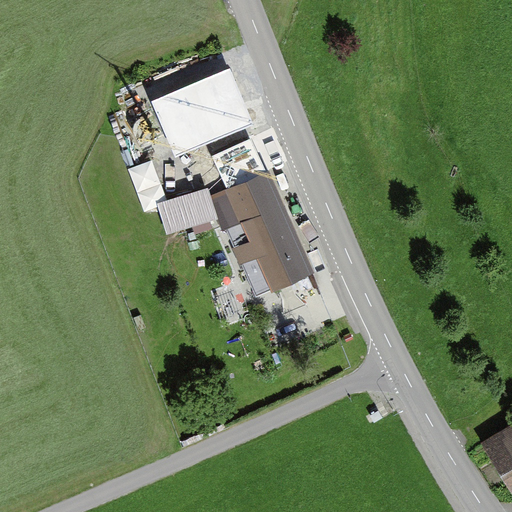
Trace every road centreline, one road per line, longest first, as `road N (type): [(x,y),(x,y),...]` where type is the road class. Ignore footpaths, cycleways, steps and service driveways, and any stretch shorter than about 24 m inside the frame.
road 1 (tertiary): [(486,511),(399,365),(246,0)]
road 2 (track): [(61,511),(399,365)]
